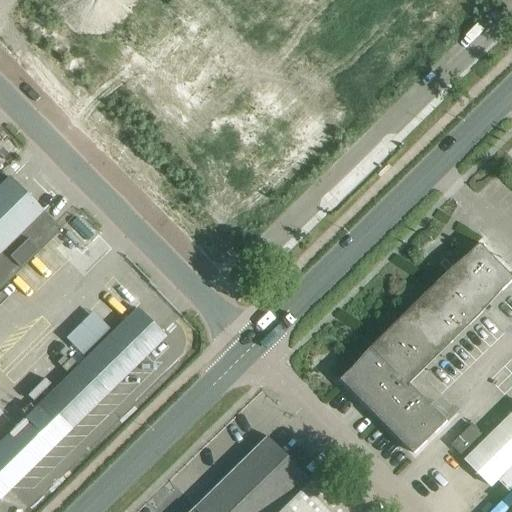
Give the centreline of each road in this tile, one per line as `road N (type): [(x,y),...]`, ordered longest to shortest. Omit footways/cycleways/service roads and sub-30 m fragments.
road 1 (primary): [(250,349),(511,90)]
road 2 (residential): [(250,349),(0,86)]
road 3 (primary): [(84,511),(250,349)]
road 4 (unclassified): [(410,511),(250,349)]
